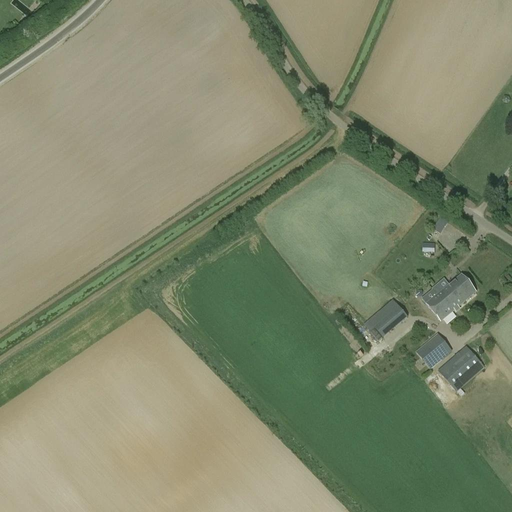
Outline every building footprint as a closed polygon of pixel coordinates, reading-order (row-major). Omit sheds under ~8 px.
[(433,230),(440,234),(447,223),(440,218),(433,230)] [(423,244),(422,253),(435,253),(435,244),(423,244)] [(461,276),(443,291),(439,285),(433,291),(437,296),(442,293),(444,296),(446,294),(449,298),(454,294),(463,305),(476,294),(461,276)] [(442,293),(437,296),(426,306),(440,323),(463,305),(454,294),(449,298),(446,294),(444,296),(442,293)] [(363,325),(378,343),(407,319),(393,301),(363,325)] [(430,371),(439,364),(452,353),(437,336),(416,353),(430,371)] [(466,347),(437,372),(456,393),(484,369),(466,347)]
